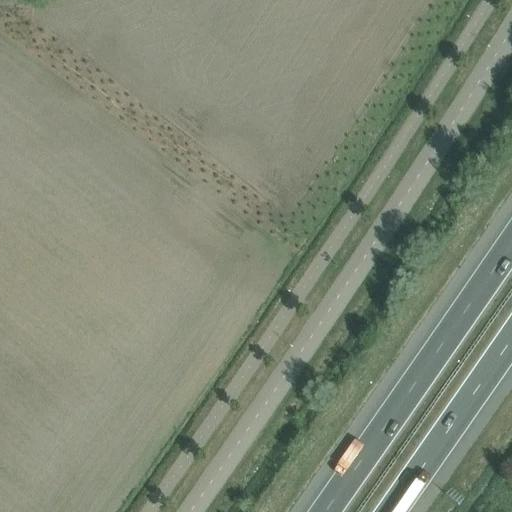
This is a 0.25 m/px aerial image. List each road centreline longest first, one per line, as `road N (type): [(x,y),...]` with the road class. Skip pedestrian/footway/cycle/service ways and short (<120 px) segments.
road 1 (unclassified): [(190,511),(511,27)]
road 2 (motorway): [(511,233),(321,511)]
road 3 (motorway): [(396,511),(511,346)]
